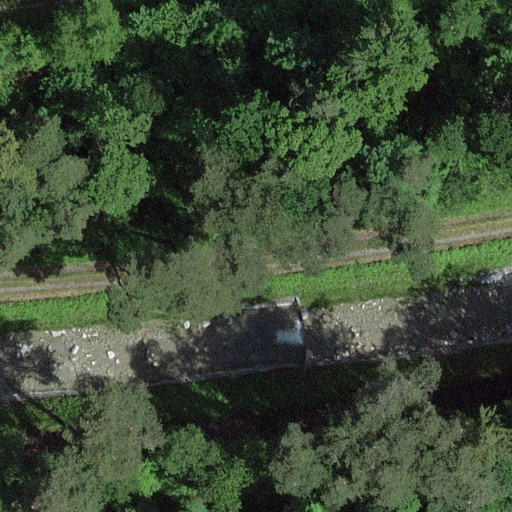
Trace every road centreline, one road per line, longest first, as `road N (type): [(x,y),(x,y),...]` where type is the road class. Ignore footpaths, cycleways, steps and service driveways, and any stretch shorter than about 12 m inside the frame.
road 1 (track): [(511,226),(348,259),(0,286)]
road 2 (track): [(511,380),(0,431)]
